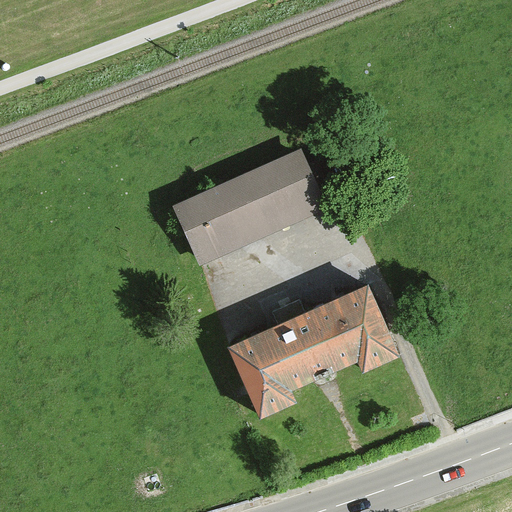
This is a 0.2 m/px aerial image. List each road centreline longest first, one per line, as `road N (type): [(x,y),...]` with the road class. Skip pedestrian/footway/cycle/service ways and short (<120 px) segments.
road 1 (residential): [(457,463),(343,203)]
road 2 (unclassified): [(0,88),(235,0)]
road 3 (primary): [(457,463),(318,511)]
